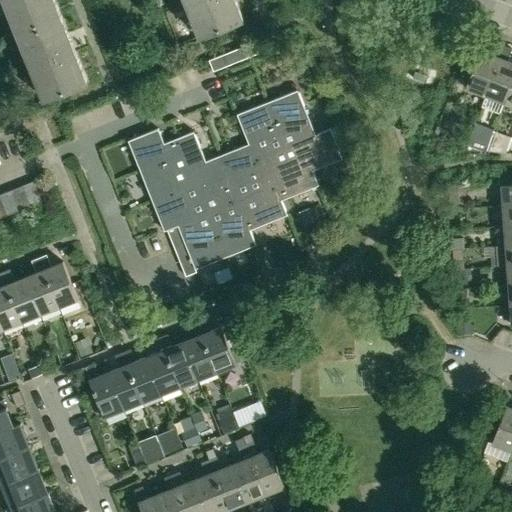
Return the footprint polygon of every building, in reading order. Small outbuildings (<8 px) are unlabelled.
[(61,14),(55,0),(4,0),(17,32),(61,14)] [(244,19),(236,0),(185,0),(200,37),(244,19)] [(88,82),(68,32),(61,14),(17,32),(44,99),(88,82)] [(254,42),(252,43),(246,45),(251,56),(258,53),(254,42)] [(466,87),(485,95),(504,45),(497,42),(493,54),(481,49),(466,87)] [(246,45),(239,48),(243,59),(251,56),(246,45)] [(511,48),(511,47),(504,45),(485,95),(504,102),(511,81),(511,61),(508,60),(511,48)] [(239,48),(232,51),(236,62),(243,59),(239,48)] [(232,51),(224,54),(229,65),(236,62),(232,51)] [(224,54),(217,57),(221,68),(229,65),(224,54)] [(217,57),(209,60),(214,71),(221,68),(217,57)] [(316,133),(298,89),(237,113),(249,143),(206,160),(194,131),(165,142),(159,128),(129,140),(164,230),(167,230),(178,225),(181,233),(184,240),(187,248),(190,255),(193,262),(195,268),(257,244),(251,229),(288,214),(282,199),(319,184),(313,170),(343,158),(331,127),(316,133)] [(481,148),(487,134),(473,128),(467,143),(481,148)] [(501,152),(505,141),(491,135),(486,150),(501,152)] [(34,180),(21,185),(29,206),(42,201),(34,180)] [(511,183),(501,184),(503,205),(511,204),(511,183)] [(21,185),(9,190),(17,211),(29,206),(21,185)] [(9,190),(0,193),(0,199),(6,215),(17,211),(9,190)] [(511,204),(503,205),(504,224),(511,223),(511,204)] [(181,233),(178,225),(167,230),(170,237),(181,233)] [(184,240),(181,233),(170,237),(173,245),(184,240)] [(464,237),(451,238),(451,249),(453,249),(463,249),(464,248),(464,237)] [(187,248),(184,240),(173,245),(176,252),(187,248)] [(511,244),(506,245),(496,246),(496,249),(493,249),(494,256),(496,256),(497,265),(507,264),(507,265),(511,264),(511,244)] [(190,255),(187,248),(176,252),(178,259),(190,255)] [(463,260),(463,249),(453,249),(454,270),(464,268),(464,260),(463,260)] [(47,253),(39,256),(59,306),(78,299),(63,261),(51,265),(47,253)] [(193,262),(190,255),(178,259),(181,267),(193,262)] [(36,271),(25,276),(40,314),(59,306),(39,256),(31,260),(36,271)] [(193,262),(181,267),(184,274),(196,270),(195,268),(193,262)] [(9,268),(2,271),(22,321),(40,314),(25,276),(14,280),(9,268)] [(0,320),(3,329),(22,321),(2,271),(0,272),(0,320)] [(471,328),(471,320),(470,308),(467,308),(455,309),(456,321),(457,335),(470,334),(472,334),(471,328)] [(205,319),(197,322),(217,371),(236,364),(221,326),(209,331),(205,319)] [(194,337),(183,341),(198,379),(217,371),(197,322),(189,325),(194,337)] [(167,333),(160,336),(180,386),(198,379),(183,341),(172,345),(167,333)] [(157,352),(146,356),(161,394),(180,386),(160,336),(152,339),(157,352)] [(130,348),(123,351),(142,401),(161,394),(146,356),(135,360),(130,348)] [(120,366),(109,371),(124,408),(142,401),(123,351),(115,354),(120,366)] [(90,379),(104,416),(124,408),(109,371),(98,375),(93,363),(86,366),(90,378),(90,379)] [(39,364),(29,369),(32,377),(43,372),(39,364)] [(17,407),(26,403),(20,390),(11,393),(17,407)] [(0,432),(16,426),(15,425),(14,425),(3,399),(0,400),(0,432)] [(492,443),(511,450),(511,448),(511,406),(506,404),(492,443)] [(191,416),(197,428),(197,430),(209,425),(203,411),(191,416)] [(197,430),(197,428),(191,416),(180,420),(186,435),(197,430)] [(22,422),(15,425),(16,426),(0,432),(0,457),(31,445),(22,422)] [(254,441),(251,433),(243,436),(266,493),(285,486),(270,448),(259,453),(254,441)] [(243,437),(246,444),(238,447),(243,459),(232,463),(247,501),(266,493),(243,436),(243,437)] [(137,442),(129,444),(137,464),(145,461),(137,442)] [(40,468),(31,445),(0,457),(0,481),(2,482),(2,483),(40,468)] [(217,456),(209,459),(229,508),(247,501),(232,463),(221,468),(217,456)] [(206,474),(195,478),(208,511),(220,511),(229,508),(209,459),(201,462),(206,474)] [(50,492),(40,468),(2,483),(12,507),(12,508),(50,492)] [(179,471),(172,474),(187,511),(208,511),(195,478),(184,483),(179,471)] [(169,489),(158,493),(165,511),(187,511),(172,474),(164,477),(169,489)] [(139,501),(143,511),(165,511),(158,493),(147,498),(142,485),(135,489),(139,501)] [(57,511),(50,492),(12,508),(12,507),(7,509),(8,511),(57,511)]
